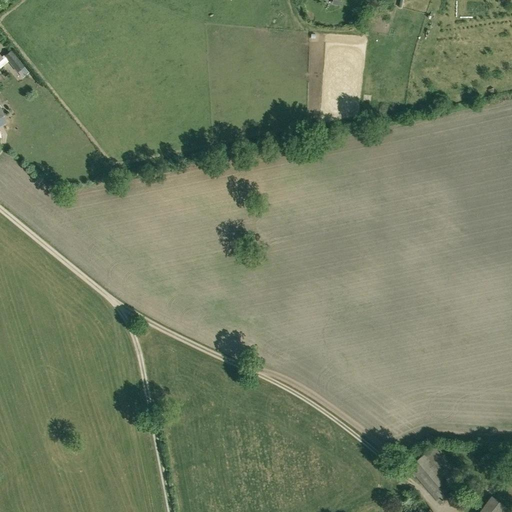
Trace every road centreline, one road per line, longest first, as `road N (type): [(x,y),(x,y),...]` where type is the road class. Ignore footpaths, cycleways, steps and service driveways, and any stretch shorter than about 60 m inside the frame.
road 1 (track): [(444,511),(313,403),(117,305)]
road 2 (track): [(117,305),(131,327),(171,511)]
road 3 (track): [(117,305),(0,209)]
